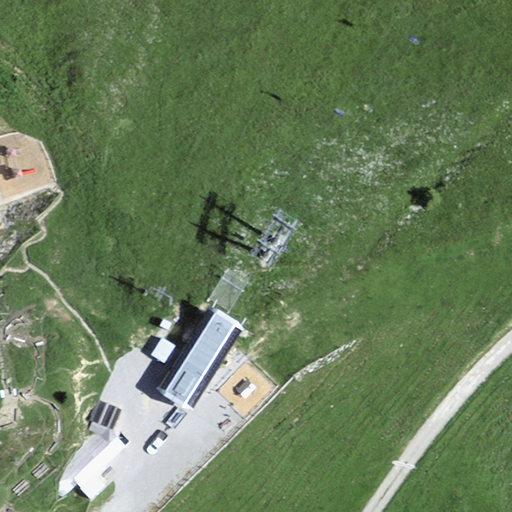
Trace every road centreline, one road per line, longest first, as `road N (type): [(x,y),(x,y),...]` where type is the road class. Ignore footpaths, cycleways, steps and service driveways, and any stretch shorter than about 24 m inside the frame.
road 1 (track): [(372,511),(459,396),(511,341)]
road 2 (track): [(117,511),(219,406)]
